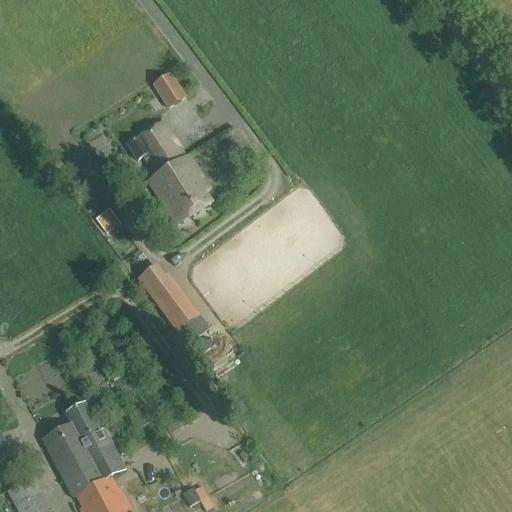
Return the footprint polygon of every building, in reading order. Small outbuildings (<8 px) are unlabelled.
[(186,99),(171,76),(154,86),(169,110),(186,99)] [(144,158),(157,178),(186,159),(164,122),(129,144),(138,161),(144,158)] [(186,159),(157,178),(164,191),(160,194),(179,225),(213,205),(205,192),(209,189),(198,171),(195,173),(186,159)] [(120,226),(109,212),(97,221),(108,235),(120,226)] [(156,269),(139,282),(177,335),(199,317),(190,306),(187,309),(156,269)] [(113,384),(119,379),(110,365),(101,372),(108,383),(110,382),(113,384)] [(99,432),(85,405),(65,415),(71,426),(42,442),(64,484),(118,456),(104,430),(99,432)] [(126,471),(118,456),(64,484),(73,501),(77,498),(83,510),(81,511),(80,511),(130,511),(132,511),(121,490),(118,491),(111,479),(126,471)] [(40,497),(30,480),(7,493),(18,511),(52,511),(43,495),(40,497)] [(189,509),(200,503),(194,492),(184,498),(189,509)]
